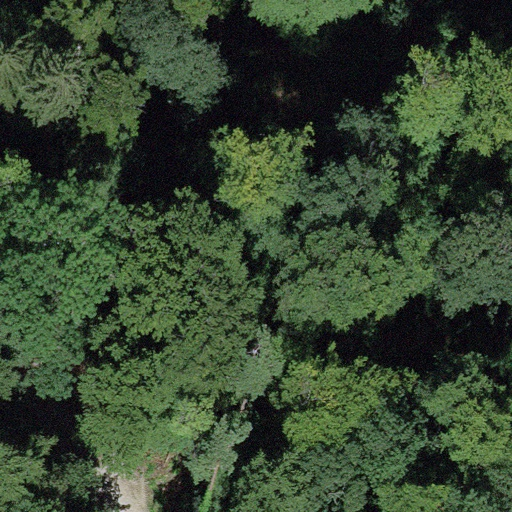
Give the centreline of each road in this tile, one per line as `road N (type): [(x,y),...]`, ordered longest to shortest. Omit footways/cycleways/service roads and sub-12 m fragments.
road 1 (track): [(511,432),(379,281),(168,0)]
road 2 (track): [(118,511),(0,316)]
